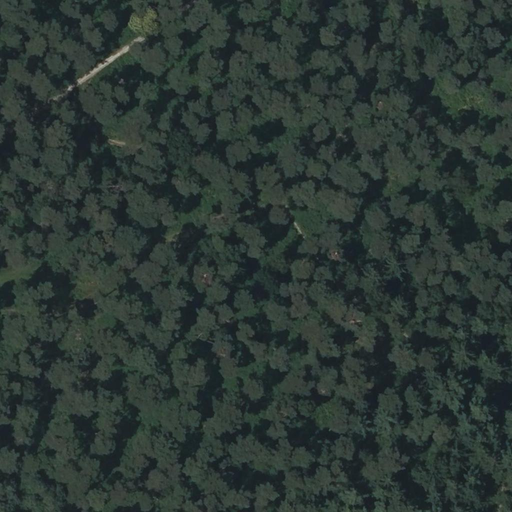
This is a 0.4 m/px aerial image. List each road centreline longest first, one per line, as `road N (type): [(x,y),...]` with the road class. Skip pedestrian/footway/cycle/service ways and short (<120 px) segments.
road 1 (track): [(43,104),(256,185),(400,329),(511,409)]
road 2 (track): [(202,0),(43,104)]
